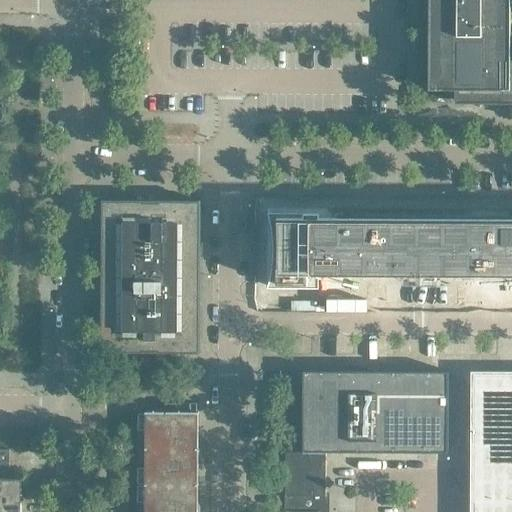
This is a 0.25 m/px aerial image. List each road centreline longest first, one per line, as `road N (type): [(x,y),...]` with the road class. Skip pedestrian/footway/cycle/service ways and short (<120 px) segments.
road 1 (residential): [(511,321),(230,322)]
road 2 (residential): [(233,158),(511,157)]
road 3 (residential): [(77,406),(74,157)]
road 4 (residential): [(228,511),(230,322)]
road 5 (residential): [(230,322),(233,158)]
road 6 (residential): [(74,157),(233,158)]
road 7 (residential): [(74,157),(71,5)]
